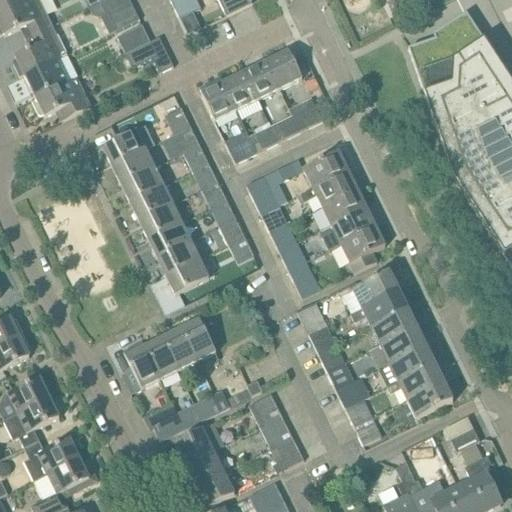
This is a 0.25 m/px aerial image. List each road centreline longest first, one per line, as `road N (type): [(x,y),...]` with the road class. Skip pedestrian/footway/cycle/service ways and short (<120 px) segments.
road 1 (residential): [(321,16),(357,80),(360,128),(407,240),(438,244),(449,257),(480,331),(466,356),(494,409)]
road 2 (residential): [(128,511),(119,427),(1,196)]
road 3 (residential): [(184,79),(321,16)]
